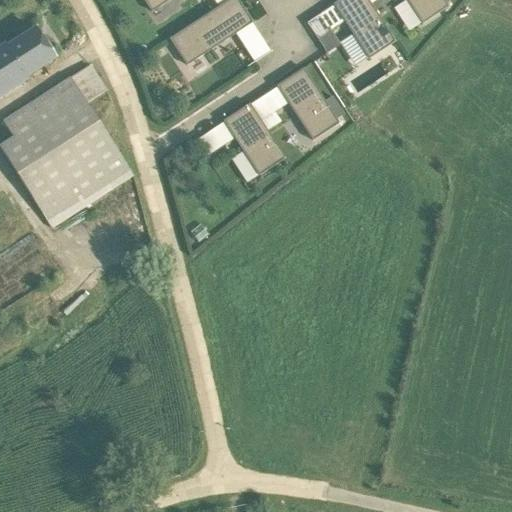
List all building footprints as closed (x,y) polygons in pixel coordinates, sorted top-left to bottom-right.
[(141,0),(150,14),(171,0),(210,0),(216,9),(229,0),(141,0)] [(251,25),(252,24),(235,0),(230,0),(168,41),(185,68),(234,36),(252,64),(269,53),(251,25)] [(394,43),(365,0),(340,0),(331,6),(332,7),(305,25),(325,55),(338,46),(329,33),(343,24),(367,61),(394,43)] [(447,8),(441,0),(366,0),(370,6),(379,0),(403,0),(420,26),(447,8)] [(0,95),(35,72),(54,59),(51,55),(53,53),(47,43),(44,45),(35,30),(0,49),(0,95)] [(86,105),(104,93),(87,67),(1,123),(10,138),(0,144),(0,153),(46,223),(60,215),(77,205),(80,208),(131,177),(86,105)] [(323,103),(302,71),(275,88),(276,89),(249,106),(267,133),(280,124),(273,115),(287,106),(311,143),(338,125),(335,121),(343,116),(331,98),(323,103)] [(284,160),(248,106),(222,123),(223,124),(195,142),(206,158),(233,140),(257,177),(284,160)]
